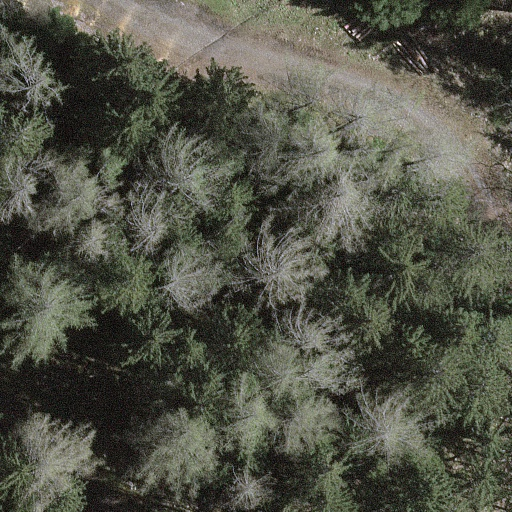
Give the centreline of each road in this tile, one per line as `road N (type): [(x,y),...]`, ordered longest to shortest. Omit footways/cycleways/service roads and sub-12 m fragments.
road 1 (track): [(511,253),(459,147),(423,107),(383,86),(190,50),(100,0)]
road 2 (track): [(0,393),(125,511)]
